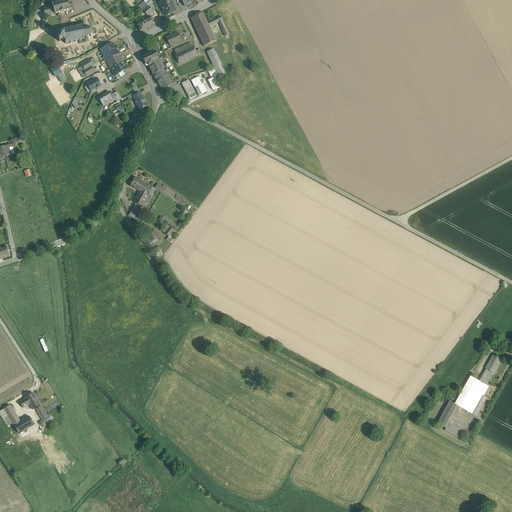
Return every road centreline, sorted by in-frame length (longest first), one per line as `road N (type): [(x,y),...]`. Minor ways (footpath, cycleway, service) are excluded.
road 1 (unclassified): [(511,280),(156,96)]
road 2 (unclassified): [(156,96),(110,209),(85,231),(16,259)]
road 3 (track): [(394,218),(511,158)]
